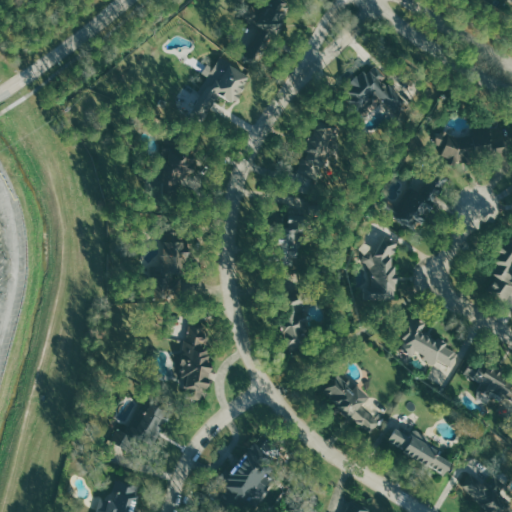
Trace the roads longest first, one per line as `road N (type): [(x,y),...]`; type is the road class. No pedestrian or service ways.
road 1 (residential): [(424,511),(299,426),(265,385),(238,323),(228,254),(234,188),(289,90)]
road 2 (residential): [(265,385),(201,438),(168,511)]
road 3 (secondary): [(0,91),(124,0)]
road 4 (tertiary): [(379,8),(511,86)]
road 5 (residential): [(289,90),(379,8)]
